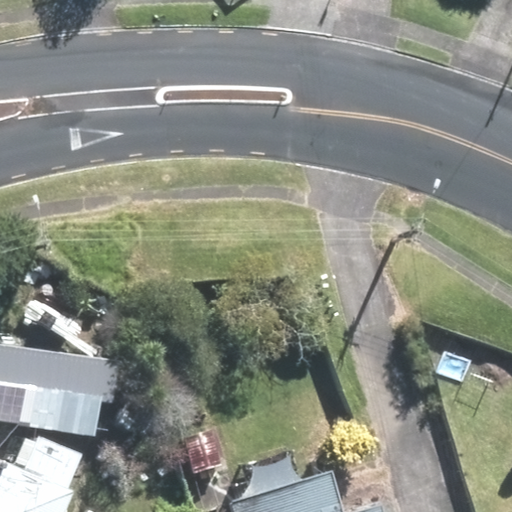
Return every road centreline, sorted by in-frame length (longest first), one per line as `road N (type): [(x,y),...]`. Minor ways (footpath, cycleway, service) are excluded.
road 1 (secondary): [(0,62),(137,53),(293,60),(354,71),(474,146)]
road 2 (secondary): [(474,146),(210,126),(0,144)]
